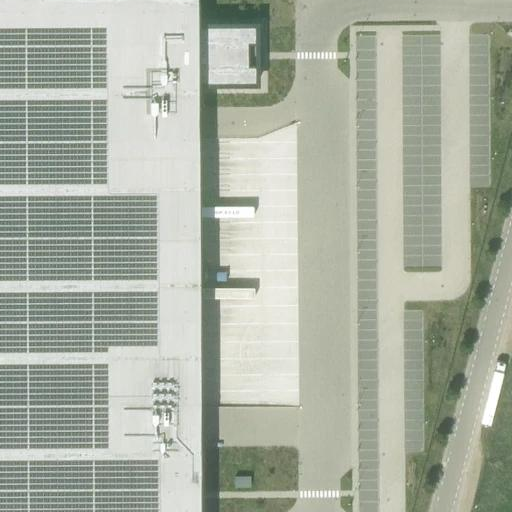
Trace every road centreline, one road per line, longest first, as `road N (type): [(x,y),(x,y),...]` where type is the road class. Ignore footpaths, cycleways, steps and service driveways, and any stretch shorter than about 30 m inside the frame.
road 1 (unknown): [(323,511),(312,44),(323,18),(347,6),(385,6)]
road 2 (unknown): [(385,286),(432,285),(453,269),(455,5),(385,6)]
road 3 (unknown): [(385,6),(385,286)]
road 4 (unclassified): [(443,511),(511,252)]
road 5 (unknown): [(385,286),(388,511)]
